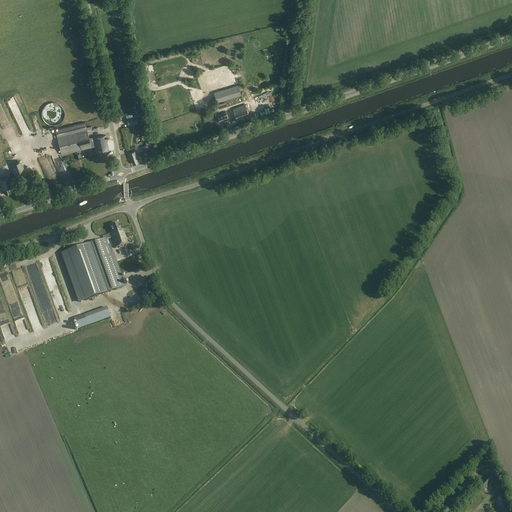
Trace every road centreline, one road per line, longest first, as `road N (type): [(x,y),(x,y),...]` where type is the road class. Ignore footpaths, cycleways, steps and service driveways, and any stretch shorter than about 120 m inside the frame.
road 1 (unclassified): [(120,175),(511,38)]
road 2 (unclassified): [(395,511),(170,304),(153,279),(130,205)]
road 3 (unclassified): [(130,205),(434,101)]
road 4 (unclassified): [(120,175),(86,0)]
road 5 (unclassified): [(0,254),(130,205)]
road 6 (unclassified): [(0,217),(120,175)]
